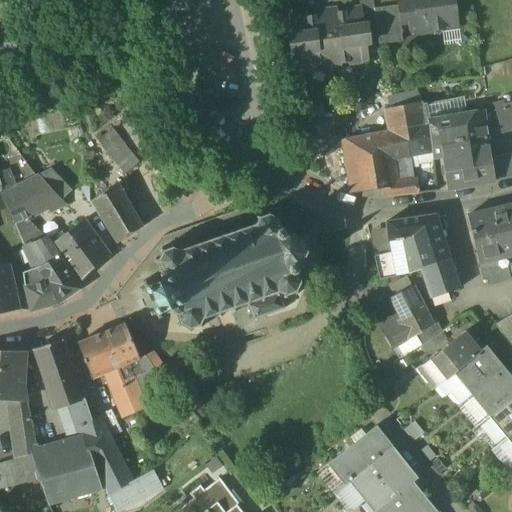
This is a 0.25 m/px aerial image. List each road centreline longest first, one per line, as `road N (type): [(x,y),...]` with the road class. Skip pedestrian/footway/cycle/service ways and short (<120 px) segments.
road 1 (residential): [(511,187),(356,214),(308,194),(252,151)]
road 2 (residential): [(224,207),(171,219),(103,286),(80,325),(0,341)]
